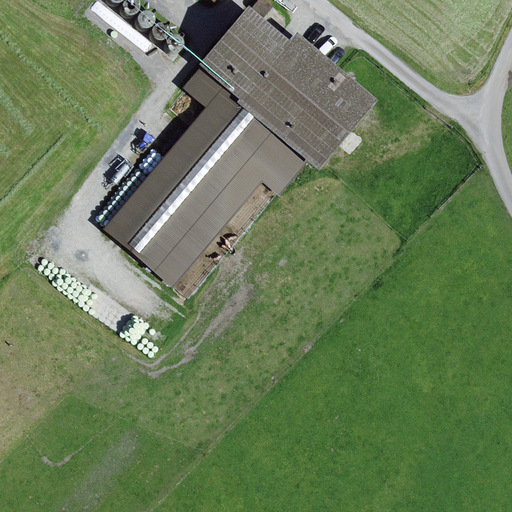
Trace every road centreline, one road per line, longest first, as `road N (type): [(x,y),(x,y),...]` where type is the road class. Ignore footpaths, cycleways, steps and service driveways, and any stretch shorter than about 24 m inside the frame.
road 1 (track): [(492,121),(456,103),(325,0)]
road 2 (unclassified): [(511,175),(492,121),(511,61)]
